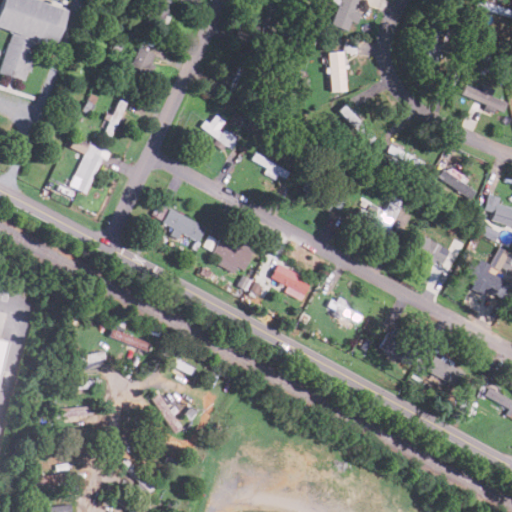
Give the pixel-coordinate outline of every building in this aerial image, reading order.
[(35,40),(52,45),(63,6),(41,0),(0,0),(0,28),(9,31),(0,61),(0,72),(23,80),(35,40)] [(150,0),(140,27),(157,34),(170,0),(150,0)] [(338,0),(330,24),(347,30),(350,20),(355,22),(359,12),(354,10),(357,0),(338,0)] [(511,10),(475,0),(473,7),(510,18),(511,10)] [(287,10),(264,3),(251,43),(265,48),(271,28),(281,30),(287,10)] [(447,24),(431,19),(420,56),(435,61),(447,24)] [(143,82),(153,53),(135,46),(124,76),(143,82)] [(325,52),(328,91),(343,90),(340,50),(325,52)] [(489,95),(492,89),(481,84),(478,91),(463,85),(459,94),(497,110),(501,101),(489,95)] [(124,103),(117,100),(101,134),(108,137),(124,103)] [(337,109),(366,145),(373,139),(345,103),(337,109)] [(197,127),(228,147),(234,138),(217,127),(222,120),(212,114),(207,122),(202,119),(197,127)] [(103,150),(72,137),(68,147),(81,153),(67,186),(85,193),(103,150)] [(289,168),(253,152),(250,159),(265,166),(263,173),(274,179),(276,175),(284,179),(289,168)] [(474,188),(448,165),(439,176),(464,199),(474,188)] [(489,220),(511,226),(511,207),(496,203),(498,197),(486,193),(482,209),(492,212),(489,220)] [(381,212),(364,202),(355,217),(384,233),(399,206),(388,200),(381,212)] [(159,221),(196,239),(201,227),(164,209),(159,221)] [(479,234),(494,240),(498,231),(484,224),(479,234)] [(427,254),(425,259),(441,265),(448,247),(414,233),(409,247),(427,254)] [(207,251),(241,268),(251,249),(229,237),(226,243),(214,237),(207,251)] [(486,272),(489,265),(476,260),(475,264),(466,260),(458,280),(497,295),(503,279),(486,272)] [(266,280),(295,295),(304,278),(275,263),(266,280)] [(354,324),(359,315),(346,308),(348,303),(337,297),(329,310),(354,324)] [(107,335),(146,352),(150,343),(112,326),(107,335)] [(377,345),(390,357),(405,339),(392,328),(377,345)] [(0,385),(12,338),(0,334),(0,385)] [(105,362),(103,350),(80,354),(82,366),(105,362)] [(454,370),(431,356),(423,370),(446,384),(454,370)] [(511,402),(486,387),(480,396),(511,414),(511,402)] [(150,397),(172,433),(180,429),(159,392),(150,397)] [(53,407),(54,417),(63,416),(63,419),(90,419),(90,406),(53,407)] [(56,447),(86,439),(83,428),(53,436),(56,447)] [(116,464),(145,495),(153,488),(124,456),(116,464)] [(59,484),(59,474),(31,476),(31,485),(59,484)]
